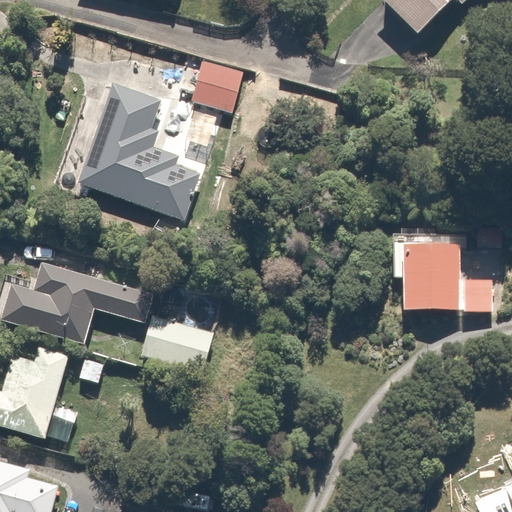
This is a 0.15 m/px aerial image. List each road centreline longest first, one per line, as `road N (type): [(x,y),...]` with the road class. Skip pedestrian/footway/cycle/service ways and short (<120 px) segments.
road 1 (unknown): [(0,16),(49,18),(308,75)]
road 2 (track): [(308,511),(337,442),(409,368),(511,315)]
